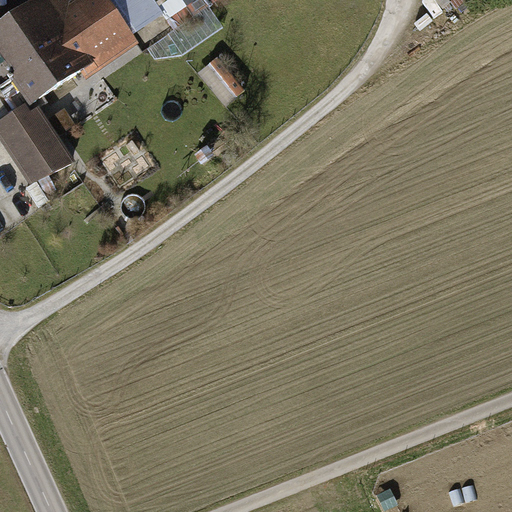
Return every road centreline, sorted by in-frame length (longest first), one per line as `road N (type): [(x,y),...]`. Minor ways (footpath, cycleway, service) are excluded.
road 1 (track): [(0,336),(160,236),(369,76),(409,0)]
road 2 (track): [(230,511),(511,401)]
road 3 (tertiary): [(52,511),(0,398)]
